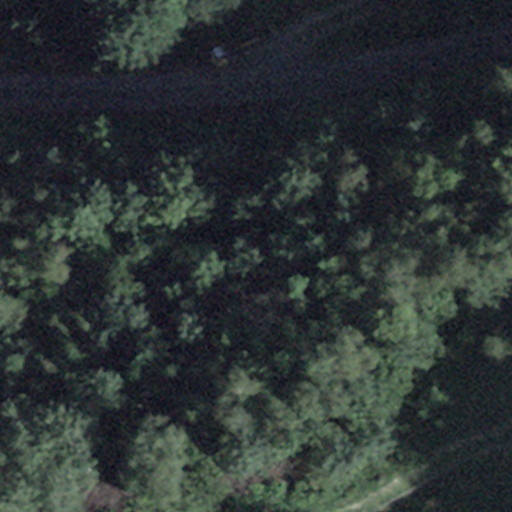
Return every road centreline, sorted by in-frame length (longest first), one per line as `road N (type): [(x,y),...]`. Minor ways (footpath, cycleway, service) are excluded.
road 1 (track): [(0,95),(305,81),(511,33)]
road 2 (track): [(157,92),(378,0)]
road 3 (track): [(511,432),(351,511)]
